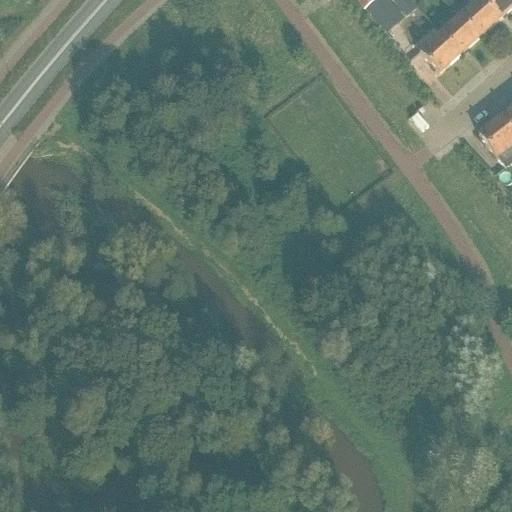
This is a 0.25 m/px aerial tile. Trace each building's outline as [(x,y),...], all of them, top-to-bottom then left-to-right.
[(373,0),(353,0),(363,11),(374,2),(373,0)] [(386,0),(377,0),(365,11),(381,30),(399,15),(386,0)] [(407,0),(399,0),(394,5),(406,19),(416,11),(407,0)] [(511,1),(510,0),(479,0),(477,2),(497,24),(511,10),(511,1)] [(497,24),(477,2),(458,20),(478,42),(497,24)] [(458,20),(439,38),(458,59),(478,42),(458,20)] [(458,59),(439,38),(418,56),(438,78),(458,59)] [(511,111),(499,122),(511,137),(511,111)] [(511,148),(511,137),(499,122),(478,138),(496,161),(511,148)]
